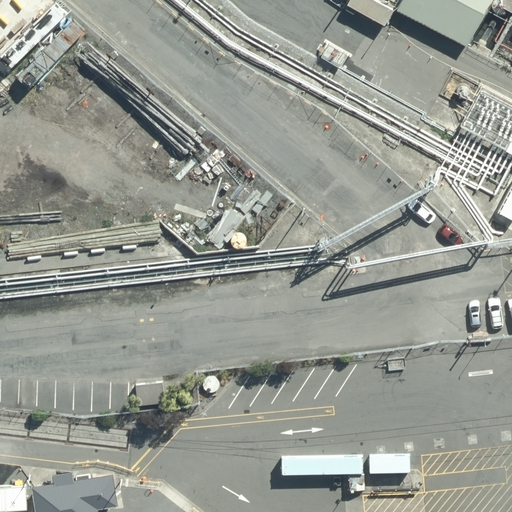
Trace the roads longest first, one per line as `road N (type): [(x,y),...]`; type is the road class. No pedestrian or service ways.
road 1 (unclassified): [(116,0),(427,248),(444,299)]
road 2 (unclassified): [(444,299),(0,345)]
